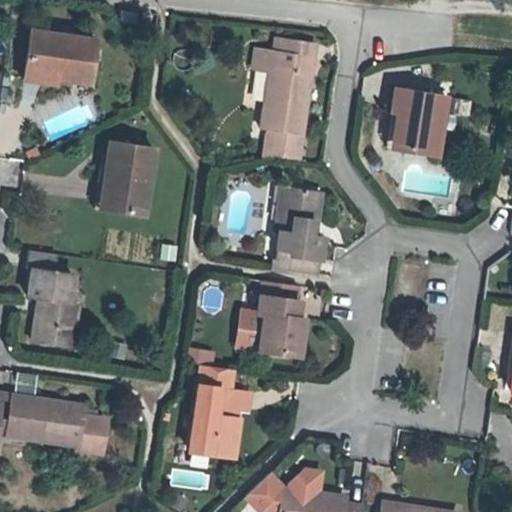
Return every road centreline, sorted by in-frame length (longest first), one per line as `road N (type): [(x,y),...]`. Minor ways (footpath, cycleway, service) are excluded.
road 1 (residential): [(382,238),(358,407),(451,423),(468,269),(450,246)]
road 2 (residential): [(352,16),(338,167),(382,238)]
road 3 (residential): [(352,16),(437,25),(441,5),(511,13)]
road 4 (residential): [(193,0),(352,16)]
